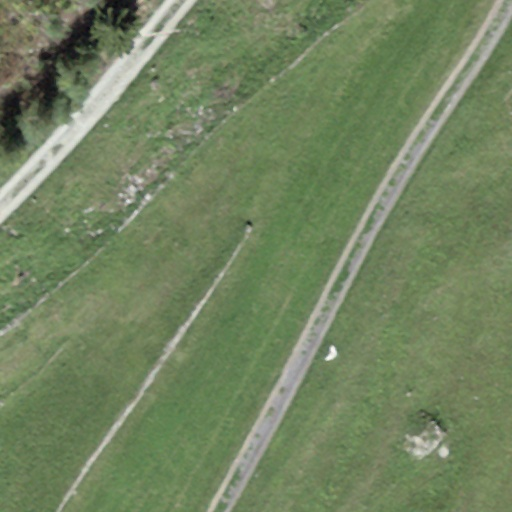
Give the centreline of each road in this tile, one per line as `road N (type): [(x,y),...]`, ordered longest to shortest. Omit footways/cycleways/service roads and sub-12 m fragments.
road 1 (track): [(215,511),(497,0)]
road 2 (track): [(0,208),(190,0)]
